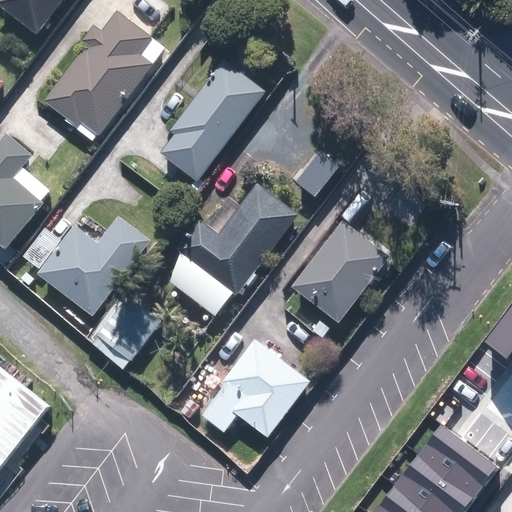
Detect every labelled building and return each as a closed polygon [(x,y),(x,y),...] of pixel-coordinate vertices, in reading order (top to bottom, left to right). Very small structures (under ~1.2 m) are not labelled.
[(4,0),(1,5),(42,36),(70,0),(4,0)] [(157,39),(121,11),(48,104),(99,143),(158,67),(144,55),(157,39)] [(271,93),(229,61),(160,153),(202,184),(271,93)] [(0,81),(0,99),(9,88),(0,81)] [(12,136),(0,149),(0,240),(9,249),(48,204),(19,179),(37,158),(12,136)] [(207,219),(182,251),(239,296),(303,216),(263,185),(225,233),(207,219)] [(82,227),(44,275),(98,318),(158,243),(125,217),(103,244),(82,227)] [(394,257),(348,223),(298,291),(344,324),(394,257)] [(165,327),(131,296),(99,333),(134,363),(165,327)] [(511,306),(485,342),(511,361),(511,306)] [(315,382),(260,340),(203,414),(228,433),(241,416),(271,439),(315,382)] [(0,476),(54,407),(0,364),(0,476)] [(441,424),(418,454),(477,498),(500,468),(441,424)] [(418,454),(396,484),(432,511),(466,511),(477,498),(418,454)] [(432,511),(396,484),(374,511),(432,511)]
